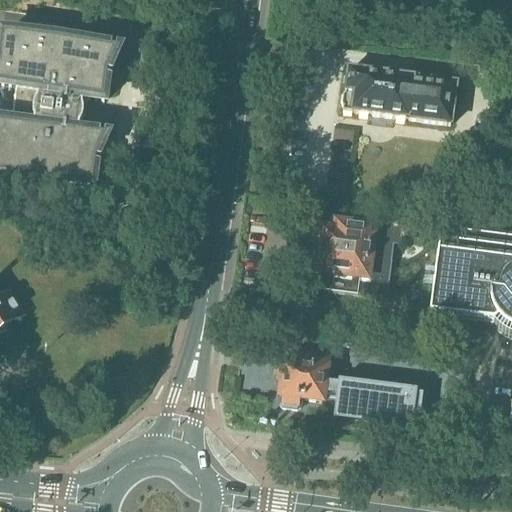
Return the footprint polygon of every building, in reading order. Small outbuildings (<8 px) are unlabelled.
[(0,178),(92,190),(96,162),(106,139),(77,135),(82,102),(103,105),(107,76),(117,53),(0,37),(0,40),(0,91),(15,93),(10,126),(0,124),(0,178)] [(454,87),(412,81),(347,73),(346,77),(344,80),(343,87),(344,90),(345,90),(344,96),(342,99),(341,106),(342,109),(342,110),(342,114),(449,128),(454,87)] [(314,261),(313,269),(316,272),(316,273),(315,275),(318,276),(316,293),(360,298),(385,301),(392,244),(398,244),(399,241),(424,244),(427,225),(402,222),(402,221),(393,220),(374,217),(373,223),(336,218),(335,226),(322,224),(321,232),(319,246),(318,258),(314,261)] [(429,310),(428,319),(492,327),(493,329),(494,330),(495,331),(497,332),(498,333),(499,334),(500,335),(502,336),(503,337),(505,338),(506,339),(508,340),(509,340),(511,341),(511,394),(507,430),(509,430),(511,430),(511,235),(442,226),(441,226),(438,243),(434,272),(429,310)] [(0,336),(5,333),(6,327),(22,317),(9,297),(0,303),(0,336)] [(367,320),(340,316),(336,340),(364,344),(364,340),(371,340),(373,325),(366,324),(367,320)] [(278,386),(277,393),(279,396),(279,399),(280,399),(279,407),(282,411),(297,413),(300,410),(301,402),(322,405),(323,397),(335,399),(334,412),(412,422),(413,419),(419,419),(422,396),(337,385),(324,384),(327,364),(293,360),(292,366),(277,365),(276,380),(281,381),(281,384),(278,386)]
